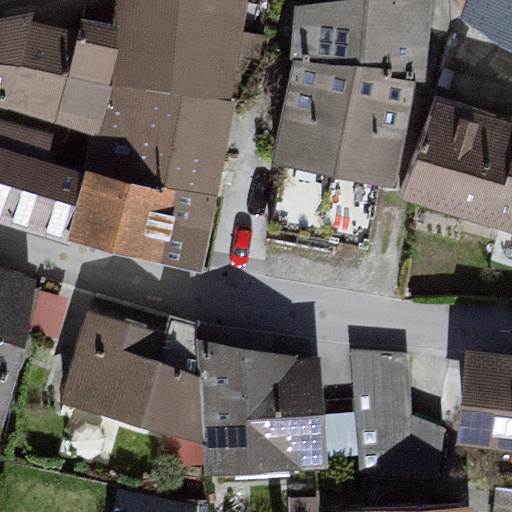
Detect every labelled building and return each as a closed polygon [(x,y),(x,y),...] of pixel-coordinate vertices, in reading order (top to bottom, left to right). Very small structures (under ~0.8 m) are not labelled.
[(224,0),(104,0),(104,4),(97,83),(213,99),(224,0)] [(407,0),(354,0),(275,7),(277,62),(395,79),(407,0)] [(511,0),(459,0),(455,18),(511,52),(511,0)] [(0,20),(0,123),(79,148),(97,83),(104,4),(0,20)] [(395,79),(277,62),(252,163),(383,184),(402,80),(395,79)] [(213,99),(97,83),(79,148),(75,165),(161,186),(146,255),(188,265),(213,99)] [(511,108),(510,108),(418,97),(384,195),(511,238),(511,108)] [(0,123),(0,220),(57,238),(75,165),(79,148),(0,123)] [(161,186),(75,165),(57,238),(146,255),(161,186)] [(0,380),(25,283),(0,273),(0,380)] [(110,323),(70,311),(49,403),(190,440),(186,372),(105,348),(110,323)] [(304,356),(190,340),(190,440),(190,474),(312,467),(304,356)] [(511,359),(447,350),(439,434),(511,446),(511,359)]
